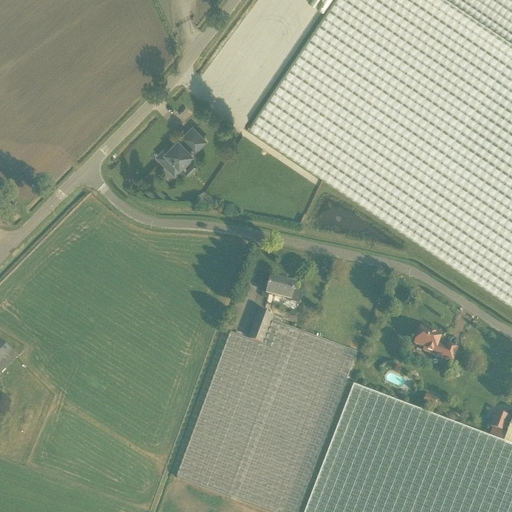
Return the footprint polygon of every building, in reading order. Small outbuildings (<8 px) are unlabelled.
[(511,303),(511,0),(334,0),(249,126),(511,303)] [(309,0),(309,1),(325,10),(331,0),(309,0)] [(195,150),(205,140),(192,127),(182,137),(185,140),(182,144),(179,141),(175,144),(174,143),(166,152),(164,149),(157,156),(170,170),(176,163),(181,168),(188,161),(186,159),(192,154),(189,151),(192,147),(195,150)] [(302,295),(293,293),(295,285),(280,280),(271,278),(266,295),(291,301),(290,304),(299,306),(302,295)] [(282,319),(274,316),(260,311),(248,341),(263,346),(273,321),(280,323),(282,319)] [(263,346),(248,341),(230,334),(176,477),(269,511),(298,511),(357,354),(280,325),(280,323),(273,321),(263,346)] [(415,345),(415,346),(425,349),(424,352),(453,363),(457,350),(448,346),(446,349),(438,346),(441,337),(430,333),(431,330),(424,328),(423,330),(421,330),(415,345)] [(0,375),(17,359),(0,340),(0,375)] [(511,511),(511,447),(503,444),(354,387),(305,511),(511,511)] [(426,395),(422,407),(434,412),(439,400),(426,395)] [(510,419),(496,414),(491,428),(504,433),(510,419)] [(511,421),(507,435),(504,443),(503,444),(511,447),(511,421)] [(504,443),(507,435),(492,430),(489,438),(504,443)]
